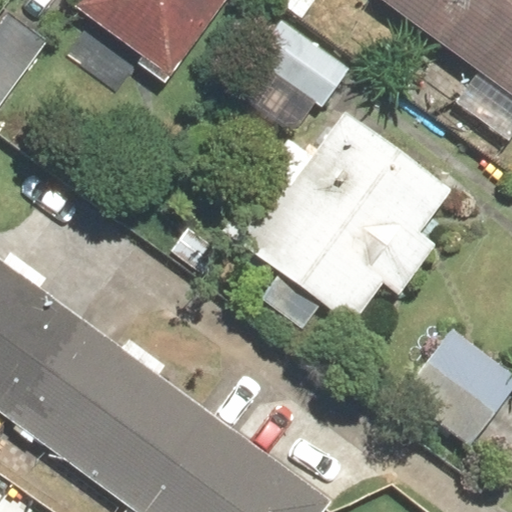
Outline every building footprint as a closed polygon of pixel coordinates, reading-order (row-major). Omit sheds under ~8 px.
[(75,0),(68,11),(164,83),(226,0),(75,0)] [(511,0),(366,0),(365,3),(511,107),(511,0)] [(0,109),(43,52),(0,19),(0,109)] [(264,204),(229,254),(346,337),(377,293),(394,305),(430,255),(415,244),(447,199),(340,123),(315,159),(288,140),(250,194),(264,204)] [(0,224),(4,219),(29,239),(53,210),(0,167),(0,224)] [(0,274),(0,423),(123,511),(323,511),(326,508),(0,274)] [(511,388),(445,338),(398,399),(464,449),(511,388)]
